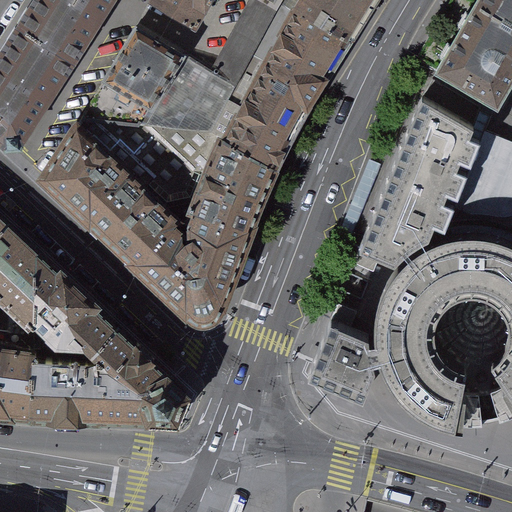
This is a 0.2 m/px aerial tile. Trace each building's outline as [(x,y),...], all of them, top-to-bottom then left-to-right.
[(34,0),(0,53),(0,136),(3,139),(3,146),(20,146),(20,139),(108,0),(34,0)] [(301,9),(306,0),(254,0),(216,67),(181,60),(154,108),(105,81),(88,121),(142,169),(196,217),(221,138),(301,9)] [(154,0),(153,3),(199,29),(215,0),(154,0)] [(306,0),(301,9),(350,36),(372,0),(306,0)] [(495,105),(511,75),(511,31),(454,0),(418,61),(495,105)] [(511,0),(454,0),(511,31),(511,0)] [(350,36),(301,9),(221,138),(274,165),(350,36)] [(105,81),(154,108),(181,60),(183,57),(137,29),(105,81)] [(380,252),(394,258),(405,247),(416,239),(430,232),(434,219),(445,223),(455,199),(444,195),(447,187),(458,191),(467,167),(457,163),(461,156),(471,160),(481,136),(470,132),(474,121),(422,93),(360,245),(362,245),(355,262),(374,269),(380,252)] [(94,222),(142,169),(88,121),(43,173),(94,222)] [(511,139),(485,129),(455,203),(472,209),(495,212),(506,212),(511,211),(511,139)] [(274,165),(221,138),(196,217),(245,239),(274,165)] [(123,248),(189,243),(196,217),(142,169),(94,222),(123,248)] [(0,234),(12,222),(0,210),(0,234)] [(225,305),(245,239),(196,217),(189,243),(123,248),(185,316),(198,322),(211,321),(221,313),(225,305)] [(0,286),(43,323),(43,252),(12,222),(0,234),(0,286)] [(379,356),(435,336),(435,332),(434,328),(435,323),(436,318),(437,314),(439,310),(444,303),(452,296),(459,293),(469,291),(482,292),(492,296),(500,303),(507,313),(509,323),(509,335),(507,342),(502,351),(491,360),(495,366),(507,381),(491,389),(500,419),(511,413),(511,236),(496,231),(479,228),(464,228),(452,230),(442,232),(432,236),(420,242),(409,251),(399,260),(389,273),(383,284),(379,294),(376,303),(375,310),(374,320),(374,330),(374,336),(370,337),(369,330),(352,323),(358,308),(337,300),(308,372),(363,394),(376,363),(373,358),(379,356)] [(106,352),(124,328),(43,252),(43,323),(66,342),(94,345),(106,352)] [(193,395),(124,328),(106,352),(116,362),(40,357),(37,420),(181,418),(183,414),(193,395)] [(437,341),(435,336),(379,356),(381,363),(385,373),(394,387),(402,397),(417,409),(426,414),(439,419),(448,422),(457,424),(471,424),(483,423),(479,392),(462,391),(467,365),(457,363),(447,356),(443,352),(440,347),(437,341)] [(0,414),(37,420),(40,357),(40,350),(0,345),(0,414)]
